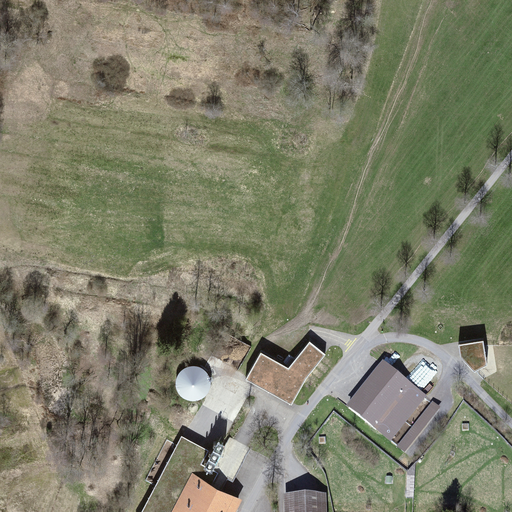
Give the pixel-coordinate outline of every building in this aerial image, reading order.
[(486,339),(458,343),(459,355),(473,366),(490,364),(486,339)] [(261,350),(244,377),(291,402),(306,376),(326,354),(309,341),(287,365),(261,350)] [(382,365),(346,411),(407,458),(443,412),(382,365)] [(181,388),(195,395),(205,373),(191,367),(181,388)] [(190,474),(170,511),(234,511),(240,500),(190,474)] [(326,511),(326,498),(281,499),(281,511),(326,511)]
